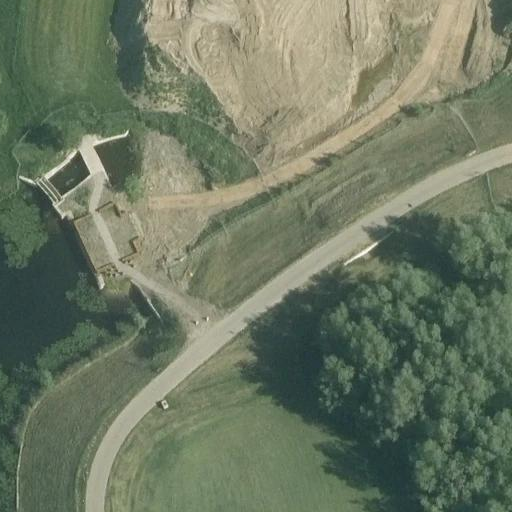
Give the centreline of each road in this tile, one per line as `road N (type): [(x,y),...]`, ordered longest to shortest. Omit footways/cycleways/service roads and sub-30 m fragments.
road 1 (unclassified): [(88,511),(93,458),(164,382),(401,206),(511,154)]
road 2 (track): [(211,345),(128,237),(96,171)]
